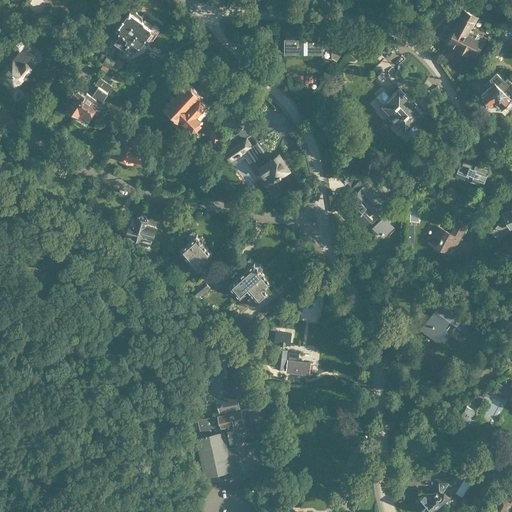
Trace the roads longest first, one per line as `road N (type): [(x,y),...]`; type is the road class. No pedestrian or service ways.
road 1 (residential): [(207,13),(353,23),(412,39),(478,125),(511,146)]
road 2 (residential): [(318,222),(125,188),(71,164),(0,111)]
road 3 (residential): [(318,222),(322,168),(307,129),(207,13)]
road 4 (residential): [(379,438),(371,335),(318,222)]
road 5 (unclassified): [(280,511),(269,434),(230,357)]
road 6 (residential): [(379,438),(415,406),(511,362)]
road 7 (residential): [(511,290),(468,258),(480,220),(511,201)]
